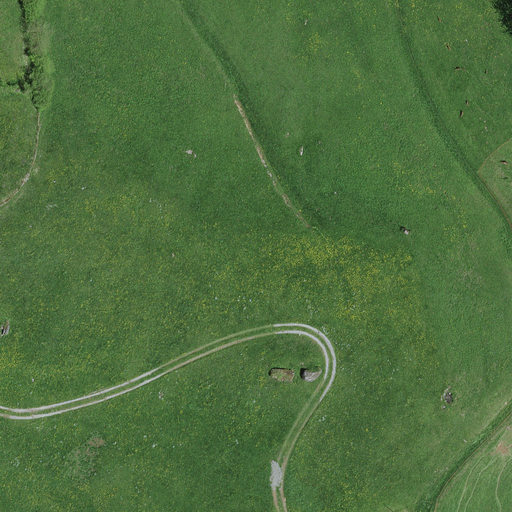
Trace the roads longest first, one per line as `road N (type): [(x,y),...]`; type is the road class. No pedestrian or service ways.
road 1 (track): [(0,411),(56,409),(240,338),(310,332),(331,351),(333,366),(283,461),(283,511)]
road 2 (track): [(511,232),(444,129),(394,0)]
road 3 (track): [(420,511),(437,483),(511,406)]
